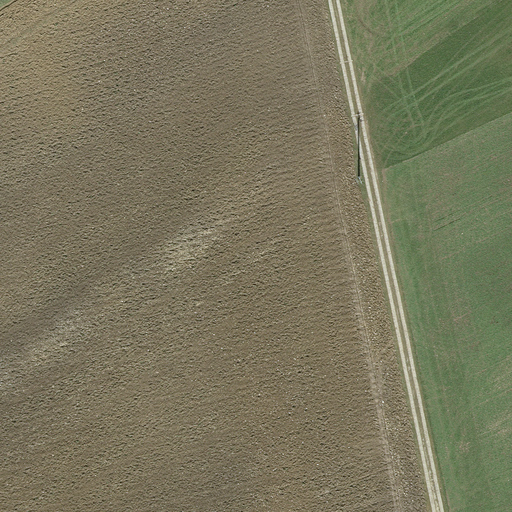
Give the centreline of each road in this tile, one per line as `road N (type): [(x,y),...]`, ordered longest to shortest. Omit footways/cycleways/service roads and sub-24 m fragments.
road 1 (track): [(372,185),(435,511)]
road 2 (track): [(331,0),(372,185)]
